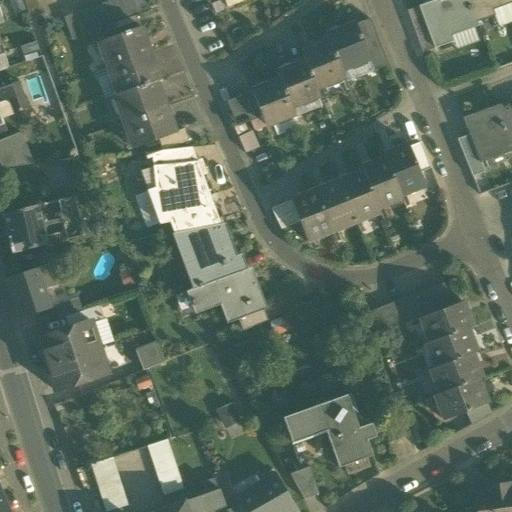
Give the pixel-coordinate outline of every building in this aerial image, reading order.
[(26,11),(21,0),(8,0),(14,16),(26,11)] [(23,0),(30,19),(42,15),(36,0),(23,0)] [(117,23),(128,19),(120,0),(116,0),(109,3),(117,23)] [(120,0),(128,19),(139,15),(133,0),(120,0)] [(146,0),(133,0),(139,15),(150,11),(146,0)] [(223,0),(227,9),(248,0),(223,0)] [(477,27),(476,23),(467,0),(443,0),(439,2),(438,0),(418,7),(434,49),(453,42),(451,36),(474,28),(477,27)] [(511,0),(467,0),(476,23),(495,16),(493,10),(511,2),(511,0)] [(511,2),(493,10),(495,16),(500,28),(511,23),(511,2)] [(105,27),(117,23),(109,3),(97,7),(105,27)] [(94,31),(105,27),(97,7),(87,11),(94,31)] [(407,11),(423,53),(434,49),(418,7),(407,11)] [(264,20),(263,16),(250,10),(244,23),(260,30),(264,20)] [(83,35),(94,31),(87,11),(76,15),(83,35)] [(71,40),(83,35),(76,15),(64,19),(71,40)] [(355,25),(369,58),(383,53),(369,20),(355,25)] [(327,36),(330,44),(340,70),(368,59),(369,58),(355,25),(327,36)] [(479,42),(474,28),(451,36),(453,42),(456,51),(479,42)] [(100,43),(110,68),(150,54),(141,29),(100,43)] [(302,55),(305,63),(315,88),(343,77),(340,70),(330,44),(302,55)] [(388,66),(383,53),(369,58),(368,59),(373,72),(388,66)] [(0,71),(8,69),(3,54),(0,54),(0,71)] [(110,68),(119,95),(155,82),(160,80),(150,54),(110,68)] [(345,83),(373,72),(368,59),(340,70),(343,77),(345,83)] [(277,74),(280,81),(290,107),(295,105),(299,116),(321,107),(317,96),(318,96),(315,88),(305,63),(277,74)] [(103,100),(114,97),(119,95),(110,68),(94,74),(103,100)] [(293,114),(290,107),(280,81),(251,92),(260,115),(265,126),(271,123),(293,114)] [(114,97),(123,123),(165,108),(155,82),(119,95),(114,97)] [(0,103),(8,101),(12,115),(27,110),(18,83),(0,88),(0,103)] [(227,102),(236,124),(260,115),(251,92),(227,102)] [(13,116),(12,115),(8,101),(0,103),(0,117),(1,120),(13,116)] [(294,117),(299,116),(295,105),(290,107),(293,114),(294,117)] [(174,133),(165,108),(123,123),(133,149),(158,140),(175,134),(174,133)] [(504,155),(511,152),(511,112),(511,110),(496,115),(493,108),(463,119),(469,136),(480,164),(481,163),(482,163),(479,155),(501,148),(504,155)] [(298,127),(294,117),(293,114),(271,123),(276,136),(298,127)] [(158,140),(162,151),(188,142),(184,129),(174,133),(175,134),(158,140)] [(237,138),(244,154),(259,148),(252,131),(237,138)] [(0,163),(2,169),(33,164),(20,133),(0,141),(0,163)] [(469,136),(457,140),(472,177),(484,173),(481,163),(480,164),(469,136)] [(383,154),(384,158),(398,192),(423,182),(407,144),(383,154)] [(152,155),(153,167),(196,162),(191,148),(162,151),(152,155)] [(479,155),(482,163),(504,155),(501,148),(479,155)] [(140,172),(147,192),(155,189),(153,167),(152,155),(146,157),(150,169),(140,172)] [(361,167),(362,171),(376,205),(399,195),(398,192),(384,158),(361,167)] [(196,162),(153,167),(155,189),(147,192),(159,224),(170,222),(174,234),(222,224),(219,224),(197,163),(196,163),(196,162)] [(362,171),(338,181),(353,218),(377,208),(376,205),(362,171)] [(338,181),(315,190),(330,228),(353,218),(338,181)] [(353,218),(355,223),(379,214),(378,210),(402,200),(400,196),(424,187),(423,182),(398,192),(399,195),(376,205),(377,208),(353,218)] [(332,233),(330,228),(315,190),(290,200),(291,201),(299,222),(307,243),(309,242),(310,244),(331,235),(331,233),(332,233)] [(146,229),(159,224),(147,192),(134,196),(146,229)] [(67,239),(67,241),(84,237),(75,197),(58,201),(67,239)] [(271,209),(281,230),(299,222),(291,201),(271,209)] [(3,215),(11,253),(47,245),(38,207),(3,215)] [(355,223),(353,218),(330,228),(332,233),(355,223)] [(227,237),(222,224),(174,234),(185,263),(191,261),(201,287),(223,279),(218,266),(232,261),(232,260),(224,238),(227,237)] [(218,266),(223,279),(245,271),(240,257),(232,260),(232,261),(218,266)] [(37,269),(44,291),(62,285),(55,263),(37,269)] [(5,279),(18,320),(49,310),(44,291),(37,269),(5,279)] [(245,271),(223,279),(201,287),(186,292),(194,314),(220,304),(229,322),(236,319),(242,331),(267,321),(262,311),(263,309),(253,285),(251,286),(245,271)] [(445,282),(434,286),(443,309),(454,305),(445,282)] [(433,313),(443,309),(434,286),(424,290),(433,313)] [(424,317),(433,313),(424,290),(413,295),(421,318),(424,317)] [(181,319),(194,314),(186,292),(174,297),(181,319)] [(419,319),(421,318),(413,295),(401,299),(410,322),(419,319)] [(59,320),(64,318),(82,312),(78,298),(54,306),(59,320)] [(399,326),(410,322),(401,299),(390,303),(399,326)] [(424,317),(433,342),(466,329),(471,327),(462,302),(454,305),(443,309),(433,313),(424,317)] [(388,331),(399,326),(390,303),(379,308),(388,331)] [(102,319),(98,307),(82,312),(64,318),(68,329),(90,322),(102,319)] [(376,335),(388,331),(379,308),(367,312),(368,314),(376,335)] [(287,315),(269,323),(274,337),(293,330),(287,315)] [(106,317),(102,319),(90,322),(99,347),(114,342),(106,317)] [(424,317),(419,319),(429,343),(433,342),(424,317)] [(37,339),(45,365),(99,347),(90,322),(68,329),(37,339)] [(429,343),(438,367),(471,355),(475,353),(466,329),(433,342),(429,343)] [(238,346),(244,357),(258,350),(253,339),(238,346)] [(438,367),(429,343),(422,345),(432,369),(434,369),(438,367)] [(135,352),(143,372),(164,363),(156,344),(135,352)] [(238,346),(237,345),(221,355),(227,366),(244,357),(238,346)] [(107,373),(99,347),(45,365),(54,392),(77,384),(77,383),(107,373)] [(434,369),(443,393),(474,381),(480,378),(471,355),(438,367),(434,369)] [(428,371),(437,395),(439,394),(443,393),(434,369),(432,369),(428,371)] [(484,404),(474,381),(443,393),(439,394),(448,417),(440,420),(441,421),(464,412),(484,404)] [(448,417),(439,394),(437,395),(432,396),(440,420),(448,417)] [(122,396),(69,414),(83,455),(136,438),(122,396)] [(324,433),(336,469),(370,458),(361,429),(356,431),(345,396),(311,407),(312,412),(282,422),(290,445),(324,433)] [(241,423),(232,403),(216,411),(224,430),(241,423)] [(487,403),(484,404),(464,412),(470,426),(491,415),(487,403)] [(387,420),(396,442),(407,438),(399,416),(387,420)] [(146,448),(162,498),(182,491),(165,441),(146,448)] [(90,466),(104,511),(109,511),(126,507),(111,459),(90,466)] [(290,475),(304,501),(318,496),(309,469),(290,475)] [(241,511),(290,511),(295,509),(275,475),(249,490),(252,495),(237,503),(241,511)] [(187,489),(191,501),(220,491),(215,479),(187,489)] [(511,511),(511,488),(474,493),(476,507),(476,511),(511,511)] [(0,511),(9,511),(0,490),(0,511)] [(234,499),(237,503),(252,495),(249,490),(234,499)] [(205,511),(224,505),(220,491),(191,501),(185,503),(187,511),(205,511)] [(187,511),(185,503),(184,502),(157,511),(187,511)] [(226,509),(227,511),(241,511),(237,503),(226,509)]
